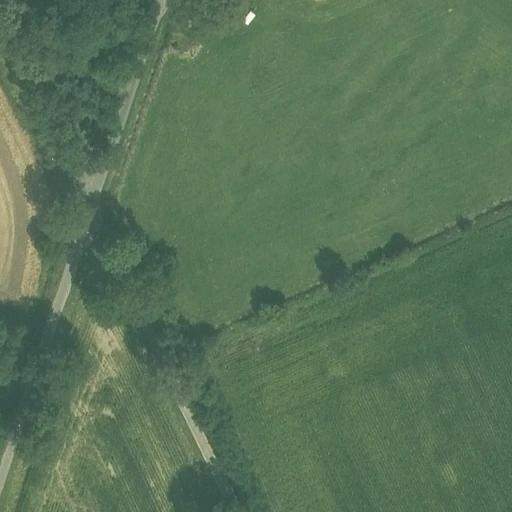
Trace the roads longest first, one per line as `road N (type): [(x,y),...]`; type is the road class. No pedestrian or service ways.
road 1 (unclassified): [(236,511),(92,210)]
road 2 (unclassified): [(92,210),(1,511)]
road 3 (unclassified): [(165,0),(92,210)]
road 4 (unclassified): [(92,210),(0,15)]
